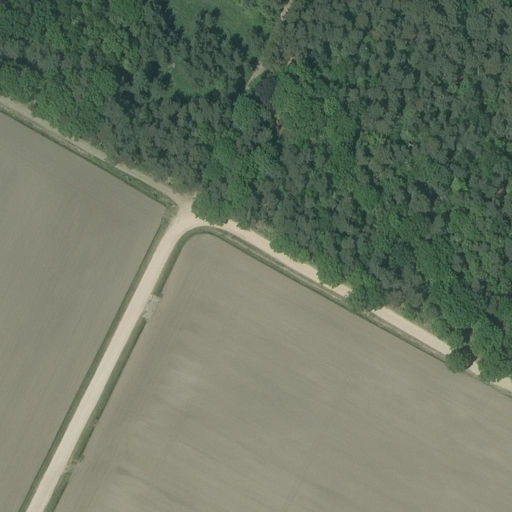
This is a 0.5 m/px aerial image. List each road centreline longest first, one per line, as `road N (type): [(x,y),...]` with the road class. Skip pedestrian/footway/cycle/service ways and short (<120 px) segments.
road 1 (track): [(35,511),(166,240),(190,218),(228,225),(511,385)]
road 2 (track): [(288,0),(185,203)]
road 3 (track): [(0,102),(185,203),(190,218)]
